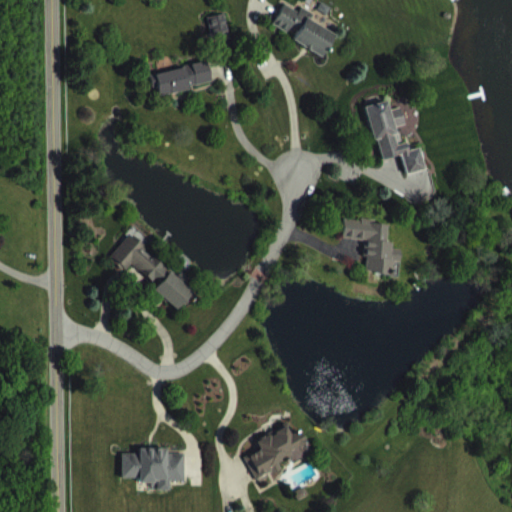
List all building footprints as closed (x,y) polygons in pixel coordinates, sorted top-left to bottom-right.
[(275,41),(327,70),(339,50),(314,35),(318,29),(306,22),(303,28),(288,19),(275,41)] [(215,97),(212,78),(153,89),(155,103),(160,102),(162,112),(195,105),(194,101),(215,97)] [(370,121),(382,175),(404,170),(409,190),(428,185),(423,163),(411,165),(409,157),(404,158),(400,142),(409,140),(405,123),(393,126),(391,116),(370,121)] [(345,253),(369,256),(367,272),(369,273),(368,287),(401,291),(404,262),(388,260),(391,239),(347,233),(345,253)] [(158,299),(171,285),(147,264),(149,262),(134,249),(113,273),(128,287),(135,279),(158,299)] [(180,325),(196,307),(173,287),(157,305),(180,325)] [(250,474),(263,498),(287,484),(284,478),(307,465),(309,468),(315,465),(303,444),(294,449),(290,441),(260,457),(265,465),(250,474)] [(125,493),(142,493),(142,498),(162,498),(162,506),(174,506),(174,496),(188,496),(188,469),(170,469),(170,463),(142,463),(142,469),(125,469),(125,493)]
